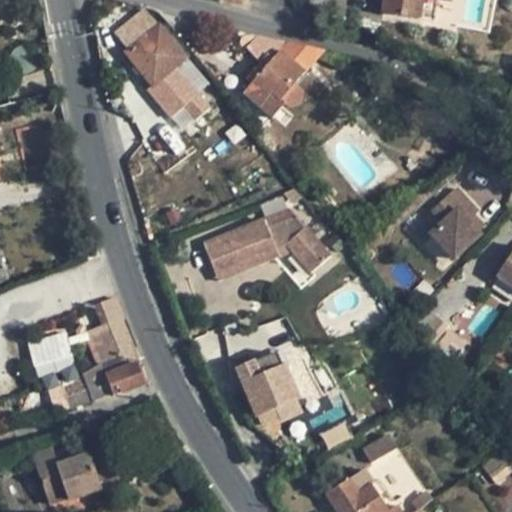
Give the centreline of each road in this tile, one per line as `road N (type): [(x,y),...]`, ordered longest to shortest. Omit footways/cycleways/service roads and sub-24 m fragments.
road 1 (secondary): [(60,0),(131,292),(171,386),(249,511)]
road 2 (residential): [(183,0),(479,90),(511,117)]
road 3 (unknown): [(125,269),(11,312),(0,329)]
